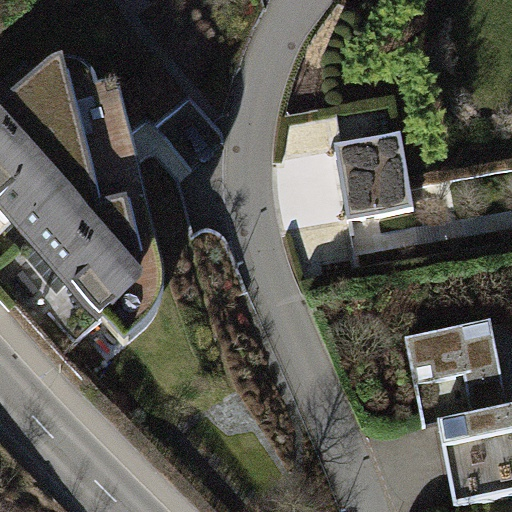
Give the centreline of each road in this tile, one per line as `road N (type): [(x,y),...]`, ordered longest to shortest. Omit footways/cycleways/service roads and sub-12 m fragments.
road 1 (residential): [(368,511),(262,275),(246,204),(245,145),(275,40),(304,0)]
road 2 (secondary): [(0,378),(128,511)]
